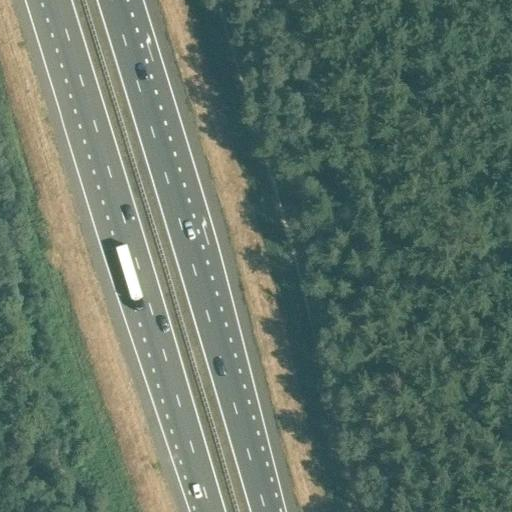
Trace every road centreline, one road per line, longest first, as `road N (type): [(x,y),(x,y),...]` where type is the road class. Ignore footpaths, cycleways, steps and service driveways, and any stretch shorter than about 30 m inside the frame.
road 1 (motorway): [(56,0),(211,511)]
road 2 (motorway): [(264,511),(111,0)]
road 3 (track): [(214,0),(362,511)]
